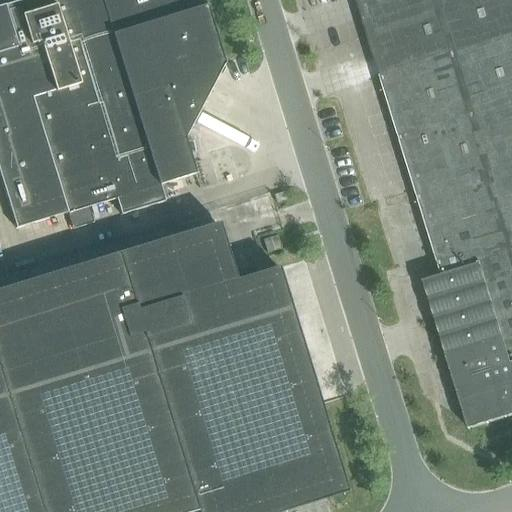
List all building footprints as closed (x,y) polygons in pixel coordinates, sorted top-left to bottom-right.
[(23,0),(0,7),(0,174),(16,229),(68,213),(73,229),(94,223),(89,207),(116,199),(121,215),(165,201),(160,185),(196,174),(185,139),(225,64),(204,0),(23,0)] [(511,0),(355,0),(441,275),(423,280),(469,429),(511,415),(511,0)] [(255,118),(251,130),(271,137),(275,126),(255,118)] [(0,511),(196,511),(197,511),(196,511),(285,511),(348,493),(320,402),(280,272),(278,267),(236,280),(219,222),(120,253),(0,289),(0,511)] [(282,249),(280,242),(278,236),(263,240),(267,253),(282,249)]
